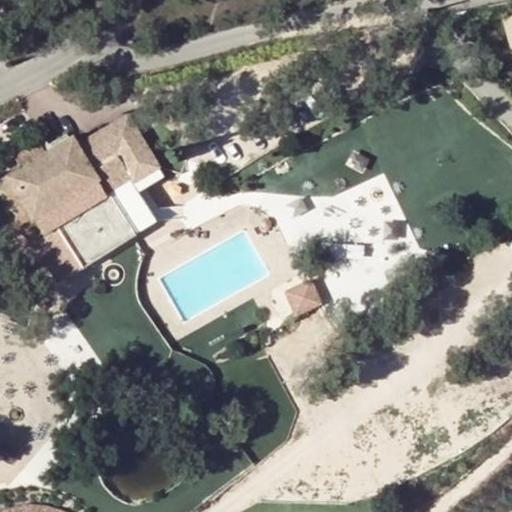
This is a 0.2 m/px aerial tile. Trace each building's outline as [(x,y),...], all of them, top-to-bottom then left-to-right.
[(19,193),(34,218),(49,209),(57,223),(69,217),(93,259),(148,222),(127,183),(120,187),(106,163),(118,155),(132,180),(159,165),(130,114),(78,143),(74,136),(35,159),(39,165),(27,172),(23,165),(0,179),(0,200),(1,202),(5,200),(19,193)] [(39,165),(35,159),(30,151),(18,158),(23,165),(27,172),(39,165)] [(106,163),(120,187),(127,183),(132,180),(118,155),(106,163)] [(34,218),(19,193),(5,200),(21,226),(34,218)] [(313,279),(285,292),(294,312),(310,304),(322,298),(313,279)]
